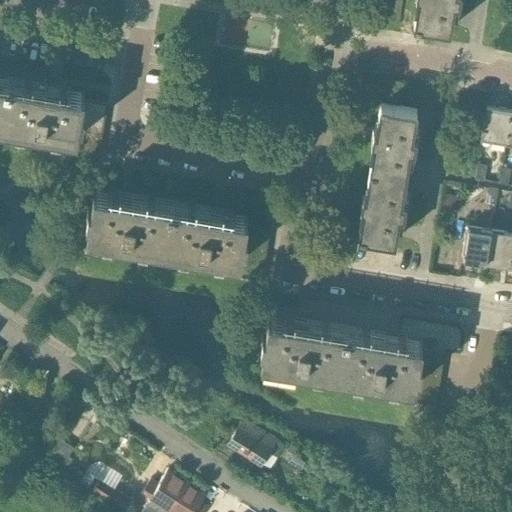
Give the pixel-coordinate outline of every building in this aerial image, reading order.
[(418,0),(415,22),(450,28),(454,0),(459,1),(458,0),(418,0)] [(85,91),(0,76),(0,121),(76,134),(73,151),(98,155),(107,102),(84,98),(85,91)] [(370,168),(405,174),(410,147),(414,147),(416,136),(412,135),(416,107),(381,102),(377,129),(374,129),(371,140),(375,141),(370,168)] [(482,137),(505,141),(511,109),(487,105),(482,137)] [(487,165),(478,164),(477,163),(475,178),(484,180),(487,165)] [(501,167),(499,182),(508,184),(510,169),(501,167)] [(405,174),(370,168),(366,194),(363,194),(361,205),(364,206),(359,234),(395,239),(399,211),(403,212),(405,201),(401,200),(405,174)] [(495,203),(497,188),(487,186),(485,202),(495,203)] [(236,275),(261,279),(270,226),(246,222),(247,215),(227,212),(227,210),(224,210),(224,211),(94,189),(86,232),(238,258),(236,275)] [(491,229),(468,225),(463,256),(486,260),(491,229)] [(486,260),(509,264),(511,245),(511,232),(491,229),(486,260)] [(436,405),(444,351),(420,347),(421,340),(401,337),(402,335),(398,335),(398,336),(268,314),(261,358),(413,383),(411,400),(436,405)] [(259,466),(270,449),(278,454),(284,445),(276,440),(277,439),(242,417),(227,443),(227,444),(226,445),(259,466)] [(61,438),(47,461),(59,469),(73,445),(61,438)] [(294,455),(290,462),(300,468),(304,461),(294,455)] [(188,479),(168,466),(158,481),(151,476),(141,492),(140,492),(133,502),(135,511),(164,511),(169,505),(173,507),(177,501),(171,498),(174,493),(177,495),(188,479)] [(100,477),(93,490),(124,509),(132,497),(100,477)] [(169,505),(164,511),(202,511),(207,504),(199,499),(205,490),(188,479),(177,495),(174,493),(171,498),(177,501),(173,507),(169,505)]
